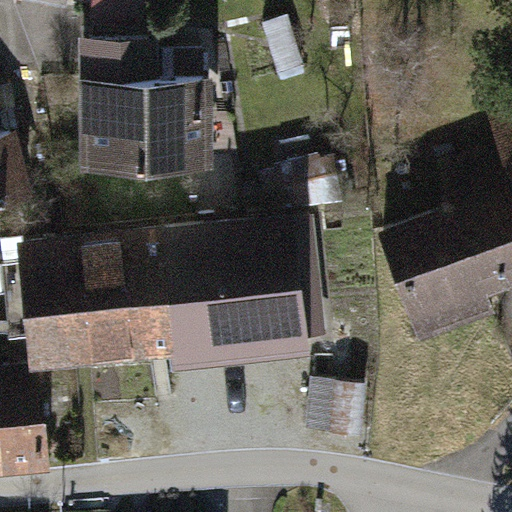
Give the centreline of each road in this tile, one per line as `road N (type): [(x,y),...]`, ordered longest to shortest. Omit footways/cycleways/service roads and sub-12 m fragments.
road 1 (residential): [(0,488),(272,467),(390,480)]
road 2 (residential): [(390,480),(509,511)]
